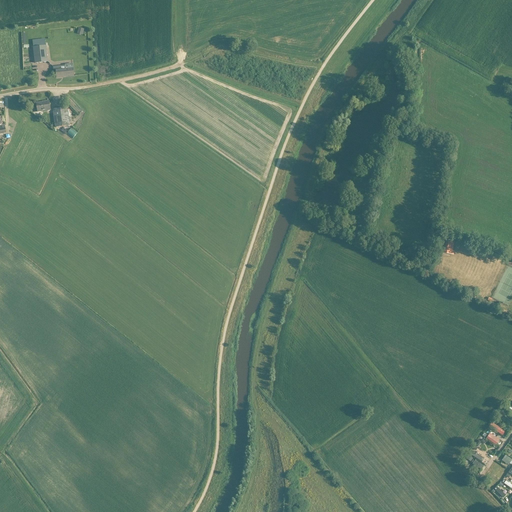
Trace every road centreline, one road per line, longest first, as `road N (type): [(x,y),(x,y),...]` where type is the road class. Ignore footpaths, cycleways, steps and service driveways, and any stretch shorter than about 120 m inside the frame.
road 1 (unclassified): [(0,97),(103,87),(183,62)]
road 2 (track): [(183,62),(218,47),(320,68)]
